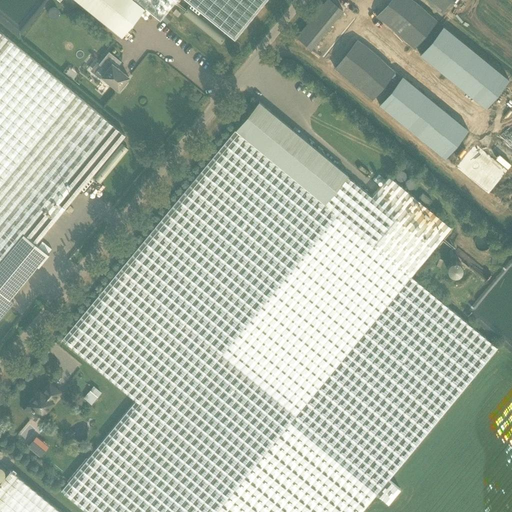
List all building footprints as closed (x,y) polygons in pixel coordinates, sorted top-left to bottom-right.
[(58,0),(59,0),(76,0),(121,37),(145,8),(159,20),(175,0),(185,0),(234,39),(265,0),(58,0)] [(342,9),(331,0),(326,0),(296,37),(310,48),(342,9)] [(387,0),(374,17),(413,48),(435,20),(409,0),(387,0)] [(425,0),(442,14),(453,0),(425,0)] [(167,24),(173,17),(168,13),(162,20),(167,24)] [(501,76),(436,22),(413,50),(478,104),(501,76)] [(0,260),(23,233),(35,243),(125,135),(1,33),(0,32),(0,260)] [(333,66),(372,98),(394,70),(355,39),(333,66)] [(108,85),(110,83),(118,90),(119,88),(121,89),(125,84),(124,83),(128,77),(116,67),(121,62),(109,52),(99,64),(106,70),(101,76),(104,78),(102,80),(108,85)] [(462,124),(396,70),(373,99),(439,153),(462,124)] [(371,197),(347,176),(322,156),(323,155),(258,101),(62,339),(136,400),(61,490),(87,511),(360,511),(376,493),(388,503),(400,489),(387,479),(497,347),(411,276),(451,227),(389,176),(371,197)] [(122,142),(109,156),(115,162),(128,147),(122,142)] [(474,143),(457,166),(468,175),(472,169),(467,165),(475,154),(487,163),(492,157),(474,143)] [(418,197),(428,205),(431,201),(422,193),(418,197)] [(74,198),(71,204),(95,216),(98,210),(74,198)] [(0,319),(14,302),(9,298),(37,265),(38,266),(39,266),(49,253),(48,253),(48,254),(35,243),(23,233),(0,260),(0,319)] [(486,280),(491,274),(457,247),(453,253),(486,280)] [(53,401),(60,392),(49,383),(42,392),(39,390),(28,404),(29,405),(24,410),(32,418),(37,412),(42,415),(53,402),(53,401)] [(94,386),(93,387),(84,398),(91,404),(100,394),(101,392),(94,386)] [(40,455),(48,444),(36,435),(28,446),(40,455)] [(0,511),(61,511),(10,470),(0,482),(0,511)]
